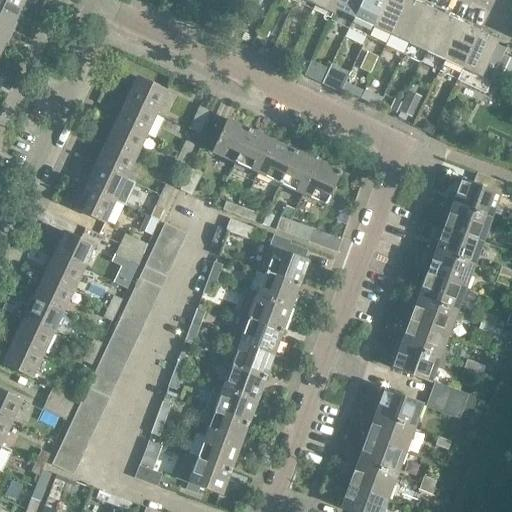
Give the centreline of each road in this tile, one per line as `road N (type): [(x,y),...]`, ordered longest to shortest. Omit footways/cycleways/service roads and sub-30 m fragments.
road 1 (residential): [(266,511),(400,143),(107,0)]
road 2 (unclassified): [(6,221),(86,47),(93,0)]
